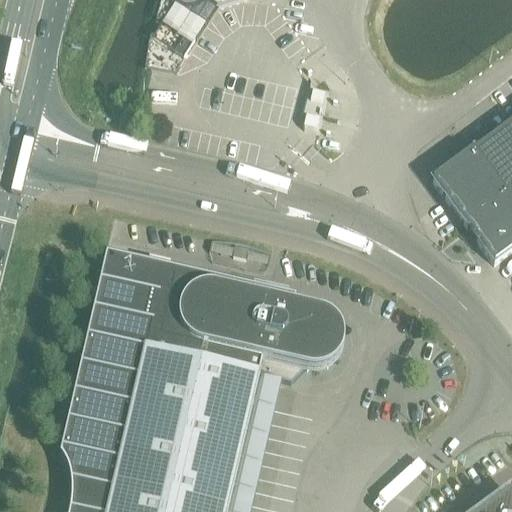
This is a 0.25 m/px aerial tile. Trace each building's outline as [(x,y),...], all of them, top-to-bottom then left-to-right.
[(168,0),(169,2),(173,6),(177,9),(182,11),(188,11),(194,9),(197,7),(201,3),(205,6),(209,0),(168,0)] [(318,122),(306,120),(303,130),(316,133),(318,122)] [(511,131),(510,129),(473,157),(487,177),(504,200),(511,194),(511,131)] [(432,186),(447,206),(487,177),(473,157),(472,156),(432,186)] [(487,177),(447,206),(464,230),(504,200),(487,177)] [(511,194),(504,200),(464,230),(493,270),(511,255),(511,194)] [(247,254),(234,251),(232,261),(245,264),(247,254)] [(102,259),(58,460),(64,475),(68,490),(69,506),(67,511),(227,511),(257,381),(291,389),(302,376),(306,377),(314,378),(322,376),(330,372),(336,367),(340,359),(342,351),(342,343),(339,334),(334,327),(327,322),(319,319),(290,310),(292,302),(102,259)] [(484,511),(511,511),(511,499),(509,495),(495,505),(484,511)]
